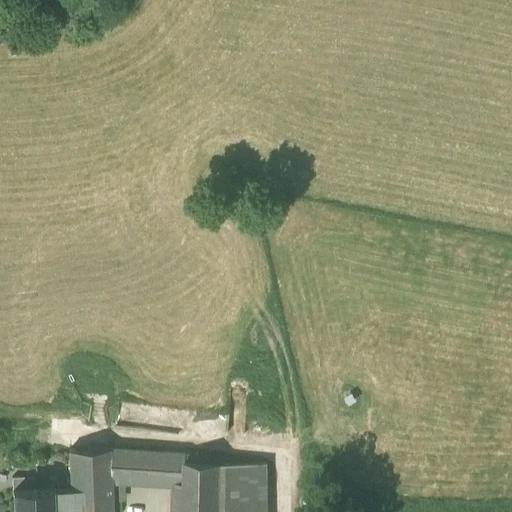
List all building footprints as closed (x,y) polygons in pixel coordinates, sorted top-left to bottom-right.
[(111,499),(110,480),(110,448),(69,449),(70,486),(51,487),(52,511),(120,511),(120,499),(111,499)] [(110,480),(176,485),(176,482),(183,482),(186,459),(186,453),(110,448),(110,480)] [(226,511),(227,462),(186,459),(183,482),(176,482),(176,485),(174,511),(226,511)] [(227,462),(226,511),(267,511),(266,461),(227,462)] [(11,476),(12,488),(35,488),(35,476),(11,476)] [(52,511),(51,487),(35,488),(12,488),(12,491),(13,511),(52,511)]
